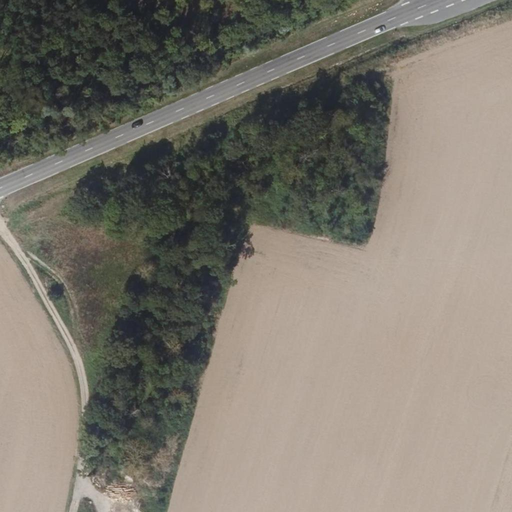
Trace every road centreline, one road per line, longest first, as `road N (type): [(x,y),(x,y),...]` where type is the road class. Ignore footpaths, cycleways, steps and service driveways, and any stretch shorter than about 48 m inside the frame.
road 1 (secondary): [(0,188),(442,0)]
road 2 (track): [(65,511),(82,422),(79,376),(0,228)]
